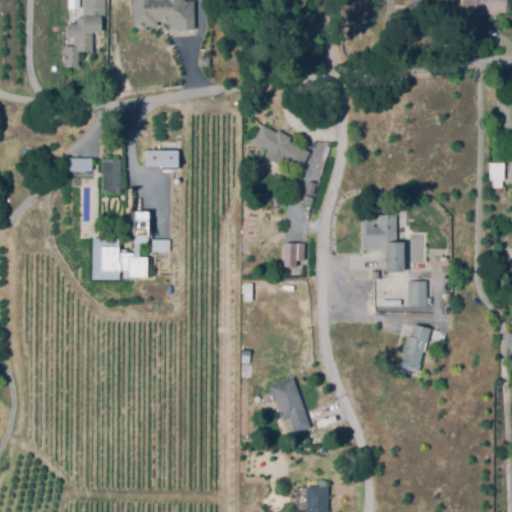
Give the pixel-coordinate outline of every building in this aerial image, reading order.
[(99,10),(99,30),(90,30),(90,49),(76,49),(77,58),(80,58),(80,64),(62,65),(62,45),(74,44),(74,36),(67,36),(66,23),(83,23),(83,0),(102,0),(102,10),(99,10)] [(166,28),(166,20),(155,20),(155,24),(131,25),(130,0),(191,0),(192,28),(166,28)] [(428,0),(428,10),(408,10),(408,4),(413,4),(413,0),(428,0)] [(511,0),(511,13),(461,13),(461,0),(511,0)] [(210,66),(200,66),(200,58),(210,58),(210,66)] [(511,131),(500,132),(500,100),(511,100),(511,131)] [(301,167),(283,157),(281,161),(267,154),(270,149),(255,141),(264,124),(277,132),(278,130),(293,138),(291,142),(310,152),(301,167)] [(145,147),(177,146),(178,166),(146,167),(145,147)] [(99,187),(90,187),(90,180),(70,179),(71,159),(90,159),(90,168),(100,168),(99,187)] [(120,186),(105,186),(105,171),(103,171),(103,159),(120,159),(120,186)] [(505,191),(498,191),(498,187),(494,187),(494,180),(490,180),(490,162),(505,162),(505,180),(502,180),(502,185),(505,185),(505,191)] [(121,224),(105,224),(105,190),(122,190),(121,224)] [(310,206),(303,204),(306,195),(313,197),(310,206)] [(133,211),(146,211),(147,241),(133,242),(133,211)] [(404,271),(386,270),(386,248),(362,248),(363,219),(379,220),(379,214),(397,215),(397,242),(405,242),(404,271)] [(91,238),(115,238),(115,254),(129,254),(129,258),(146,258),(146,277),(127,278),(127,272),(118,272),(119,281),(91,281),(91,238)] [(151,240),(168,240),(168,252),(151,252),(151,240)] [(303,260),(302,242),(282,243),(282,266),(295,266),(295,260),(303,260)] [(410,306),(409,281),(427,280),(428,306),(410,306)] [(419,369),(400,364),(408,336),(411,337),(415,324),(432,328),(428,341),(426,341),(419,363),(421,364),(419,369)] [(289,435),(271,387),(293,378),(312,426),(289,435)] [(297,484),(285,484),(285,474),(297,474),(297,484)] [(300,511),(301,506),(306,506),(307,486),(328,487),(326,511),(300,511)]
